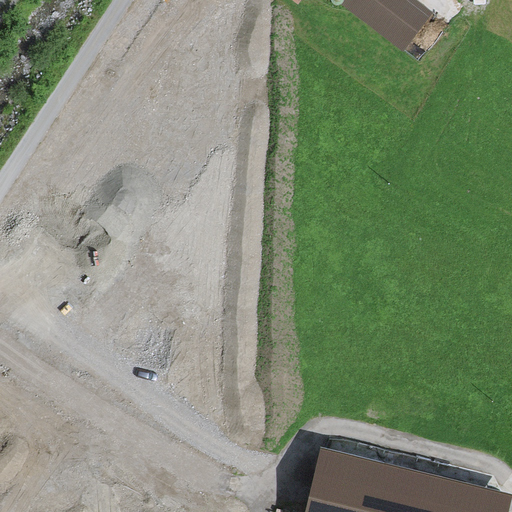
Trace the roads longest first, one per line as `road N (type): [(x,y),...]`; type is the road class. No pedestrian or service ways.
road 1 (track): [(0,347),(209,479),(257,487),(326,430),(438,452),(511,482)]
road 2 (residential): [(0,190),(119,0)]
